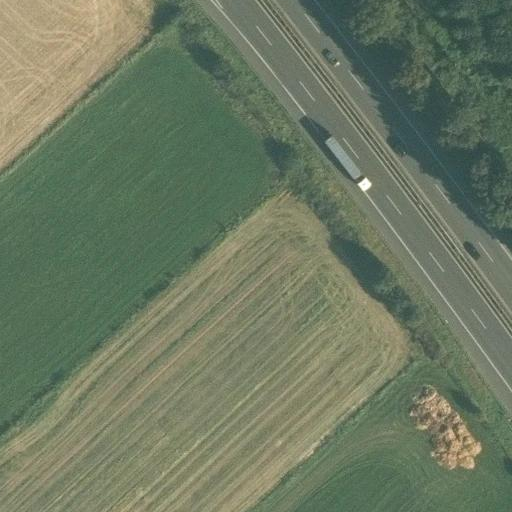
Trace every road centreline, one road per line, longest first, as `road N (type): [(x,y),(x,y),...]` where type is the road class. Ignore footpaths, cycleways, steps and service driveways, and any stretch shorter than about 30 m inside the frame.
road 1 (motorway): [(230,0),(511,366)]
road 2 (motorway): [(511,290),(287,0)]
